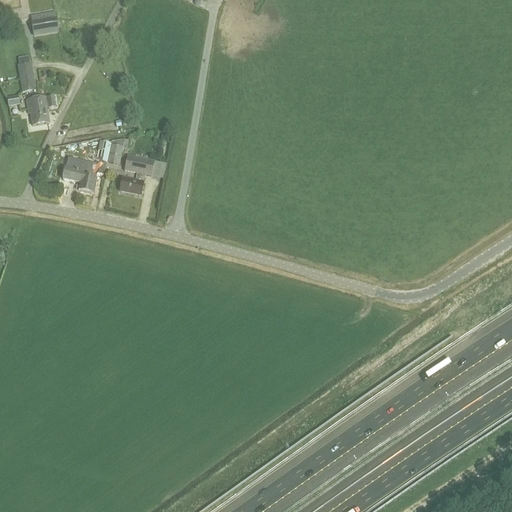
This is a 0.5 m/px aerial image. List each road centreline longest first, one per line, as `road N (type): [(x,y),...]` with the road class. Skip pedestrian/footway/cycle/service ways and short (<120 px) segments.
road 1 (unclassified): [(0,202),(176,236),(398,296),(440,287),(511,241)]
road 2 (motorway): [(511,336),(256,511)]
road 3 (motorway): [(327,511),(511,385)]
